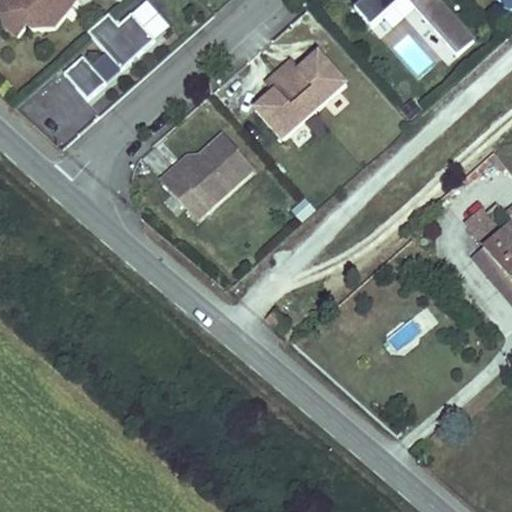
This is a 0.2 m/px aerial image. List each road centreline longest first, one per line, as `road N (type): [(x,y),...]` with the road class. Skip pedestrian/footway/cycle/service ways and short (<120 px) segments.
road 1 (unclassified): [(64,189),(435,511)]
road 2 (residential): [(267,0),(64,189)]
